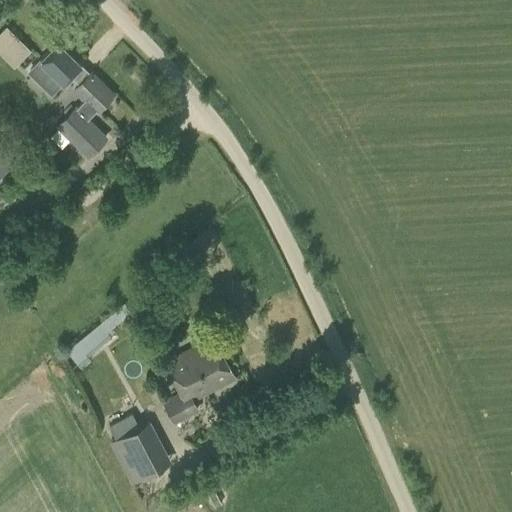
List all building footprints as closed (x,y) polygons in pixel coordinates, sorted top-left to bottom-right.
[(17,38),(5,26),(0,31),(0,53),(1,54),(17,38)] [(55,94),(73,76),(83,86),(76,92),(87,102),(64,124),(84,145),(81,148),(89,157),(107,139),(89,121),(116,94),(92,70),(90,73),(81,64),(79,62),(58,41),(40,59),(30,69),(55,94)] [(0,172),(12,161),(2,150),(0,148),(0,172)] [(214,337),(166,362),(168,366),(181,391),(162,401),(174,424),(200,411),(194,400),(235,378),(214,337)] [(131,409),(102,425),(124,462),(152,447),(131,409)]
